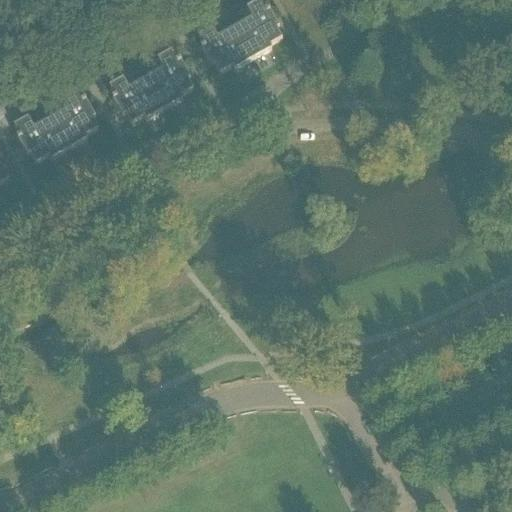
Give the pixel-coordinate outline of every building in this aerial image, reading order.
[(213,0),(199,0),(193,3),(198,12),(215,3),(213,0)] [(244,25),(235,31),(252,63),(271,52),(269,49),(282,42),(271,23),(274,21),(268,11),(265,13),(260,3),(239,15),(244,25)] [(252,63),(235,31),(225,37),(219,27),(198,39),(203,48),(201,50),(206,60),(209,58),(220,77),(232,70),(234,73),(252,63)] [(156,76),(146,82),(164,113),(182,103),(180,100),(193,92),(182,73),(185,72),(179,62),(177,64),(171,54),(150,66),(156,76)] [(164,113),(146,82),(136,87),(130,77),(109,89),(115,99),(112,101),(117,110),(120,109),(131,128),(143,121),(145,124),(164,113)] [(16,93),(0,102),(0,120),(24,106),(16,93)] [(61,115),(51,121),(69,153),(87,142),(85,139),(98,132),(87,113),(90,111),(84,102),(82,103),(76,93),(55,105),(61,115)] [(69,153),(51,121),(41,127),(35,117),(14,129),(19,139),(17,140),(22,150),(25,148),(36,167),(48,160),(50,163),(69,153)] [(0,187),(9,182),(0,166),(0,162),(1,162),(0,160),(0,187)]
